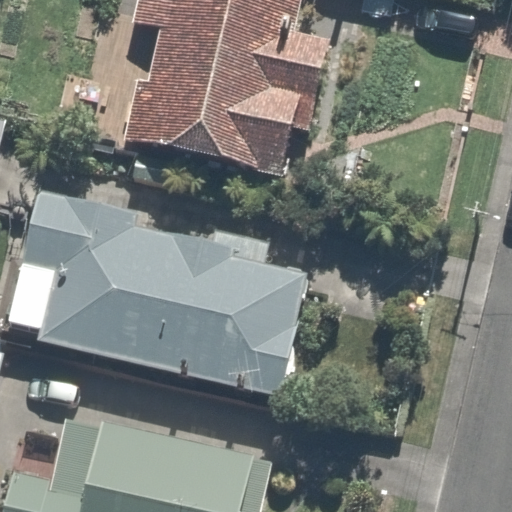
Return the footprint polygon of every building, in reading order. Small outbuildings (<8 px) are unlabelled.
[(322,3),(309,0),(142,0),(132,46),(163,53),(136,166),(303,207),(338,62),(309,55),(322,3)] [(0,197),(13,139),(0,136),(0,197)] [(275,272),(42,221),(12,357),(309,422),(334,308),(270,294),(275,272)] [(0,431),(10,370),(0,368),(0,431)] [(274,511),(280,489),(73,442),(60,498),(27,491),(22,511),(274,511)]
